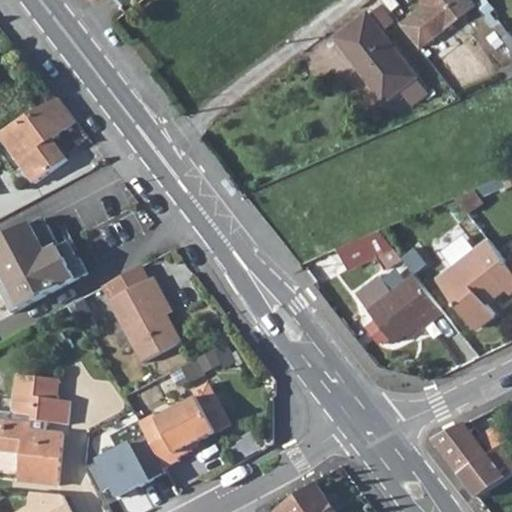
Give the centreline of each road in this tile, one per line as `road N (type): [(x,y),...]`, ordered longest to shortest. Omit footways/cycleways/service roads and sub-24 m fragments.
road 1 (tertiary): [(37,0),(225,241)]
road 2 (tertiary): [(390,421),(225,241)]
road 3 (residential): [(194,511),(352,432)]
road 4 (residential): [(390,421),(511,370)]
road 5 (tertiary): [(291,352),(316,357),(361,419),(390,421)]
road 6 (tertiary): [(225,241),(291,352)]
